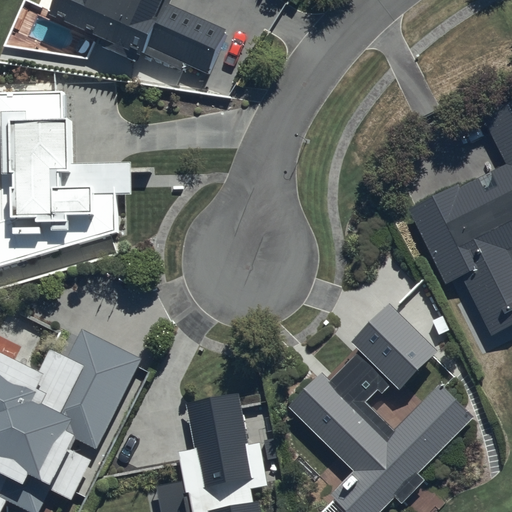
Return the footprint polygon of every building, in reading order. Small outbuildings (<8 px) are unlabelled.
[(58,0),(50,17),(145,61),(148,54),(185,71),(188,66),(207,75),(228,31),(170,4),(171,0),(58,0)] [(115,197),(133,196),(133,164),(73,168),(70,122),(65,122),(63,93),(0,97),(0,268),(117,237),(115,197)] [(511,103),(482,117),(506,166),(457,190),(455,187),(410,209),(430,252),(425,255),(432,269),(437,266),(446,285),(462,278),(491,338),(511,327),(511,103)] [(439,354),(389,307),(351,344),(360,352),(330,382),(322,375),(289,408),(355,474),(333,497),(337,501),(325,511),(384,511),(397,500),(402,505),(425,482),(418,475),(475,418),(442,385),(396,432),(367,404),(379,391),(383,395),(393,385),(401,393),(439,354)] [(0,511),(6,511),(11,505),(22,511),(39,511),(52,491),(70,502),(92,463),(75,453),(80,444),(96,453),(143,362),(83,330),(68,359),(52,350),(39,375),(0,355),(0,511)] [(240,397),(190,406),(199,451),(180,455),(186,484),(158,489),(161,511),(259,511),(256,494),(270,491),(261,446),(249,448),(240,397)]
